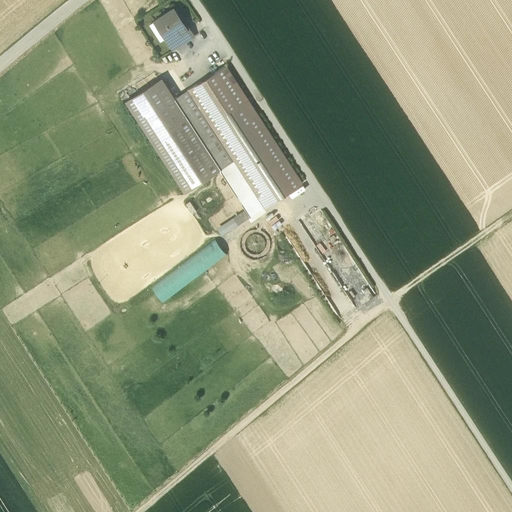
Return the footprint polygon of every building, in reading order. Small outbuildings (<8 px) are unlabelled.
[(183,25),(173,9),(155,21),(173,49),(193,36),(185,24),(183,25)] [(225,65),(186,91),(212,130),(232,161),(263,209),(302,183),(225,65)] [(161,78),(126,101),(185,192),(220,169),(185,115),(174,99),(161,78)] [(220,169),(232,161),(212,130),(186,91),(174,99),(185,115),(220,169)] [(218,227),(222,236),(251,220),(246,212),(218,227)] [(165,305),(229,256),(216,240),(153,289),(165,305)] [(243,464),(233,471),(254,502),(265,495),(243,464)]
